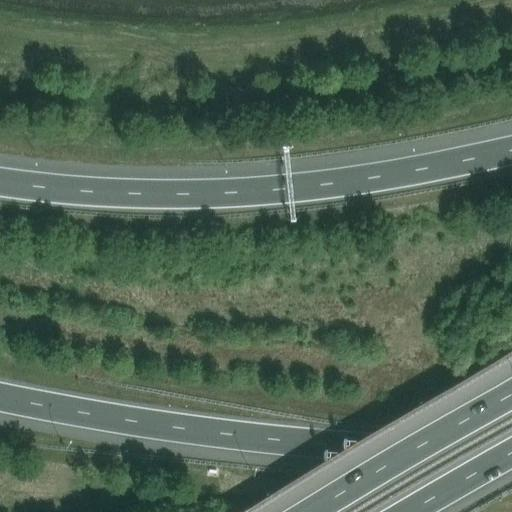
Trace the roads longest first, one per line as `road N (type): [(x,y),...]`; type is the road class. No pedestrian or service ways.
road 1 (motorway): [(0,395),(186,430),(372,450),(511,454)]
road 2 (motorway): [(511,151),(363,180),(207,192),(90,192),(0,180)]
road 3 (motorway): [(511,391),(306,511)]
road 4 (motorway): [(402,511),(511,449)]
